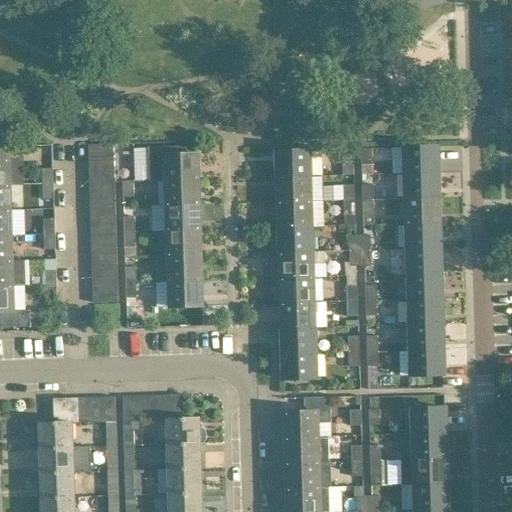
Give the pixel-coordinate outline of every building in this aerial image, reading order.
[(114,144),(89,145),(89,157),(114,157),(114,144)] [(199,179),(198,154),(185,154),(185,146),(148,147),(149,181),(167,180),(199,179)] [(437,147),(405,148),(406,174),(438,172),(437,147)] [(354,149),(343,149),(343,165),(354,164),(354,149)] [(373,164),(372,149),(361,149),(362,164),(373,164)] [(311,176),(310,151),(278,152),(279,177),(311,176)] [(115,169),(114,157),(89,157),(89,170),(115,169)] [(0,160),(0,185),(9,186),(9,160),(0,160)] [(53,184),(53,169),(42,169),(43,184),(53,184)] [(115,181),(115,169),(89,170),(90,182),(115,181)] [(439,198),(438,172),(406,174),(407,199),(439,198)] [(311,201),(311,176),(279,177),(280,202),(311,201)] [(199,204),(199,179),(167,180),(168,205),(199,204)] [(115,193),(115,181),(90,182),(90,194),(115,193)] [(134,196),(134,181),(123,181),(123,197),(134,196)] [(54,199),(53,184),(43,184),(44,199),(54,199)] [(373,184),(362,185),(363,200),(373,199),(373,184)] [(0,210),(10,211),(9,186),(0,185),(0,210)] [(355,200),(355,185),(343,185),(344,200),(355,200)] [(116,205),(115,193),(90,194),(91,206),(116,205)] [(440,222),(439,198),(407,199),(408,223),(440,222)] [(373,214),(373,199),(363,200),(363,214),(373,214)] [(355,215),(355,200),(344,200),(344,215),(355,215)] [(312,226),(311,202),(311,201),(280,202),(281,227),(312,226)] [(200,230),(199,204),(168,205),(168,231),(200,230)] [(116,217),(116,205),(91,206),(91,218),(116,217)] [(0,236),(11,236),(10,211),(0,210),(0,236)] [(116,229),(116,217),(91,218),(91,230),(116,229)] [(135,217),(124,217),(124,233),(135,232),(135,217)] [(55,234),(55,219),(44,220),(45,235),(55,234)] [(440,248),(440,222),(408,223),(408,249),(440,248)] [(313,251),(312,226),(281,227),(281,243),(281,252),(313,251)] [(117,241),(116,229),(91,230),(92,242),(117,241)] [(201,255),(200,230),(168,231),(169,256),(201,255)] [(136,247),(135,232),(124,233),(125,247),(136,247)] [(56,250),(55,234),(45,235),(45,250),(56,250)] [(360,250),(360,235),(349,235),(349,251),(360,250)] [(370,250),(370,235),(360,235),(360,250),(370,250)] [(0,261),(12,261),(11,236),(0,236),(0,261)] [(117,253),(117,241),(92,242),(92,254),(117,253)] [(441,273),(440,248),(408,249),(409,274),(441,273)] [(361,265),(360,250),(349,251),(349,262),(344,262),(344,276),(346,276),(357,276),(357,266),(361,265)] [(370,265),(370,250),(360,250),(361,265),(370,265)] [(326,263),(325,251),(317,252),(317,251),(313,251),(281,252),(282,263),(279,263),(276,266),(276,273),(279,276),(282,276),(282,277),(314,276),(313,263),(326,263)] [(118,265),(117,253),(92,254),(92,266),(118,265)] [(202,281),(201,255),(169,256),(170,282),(202,281)] [(24,260),(12,261),(0,261),(0,286),(13,286),(25,285),(24,260)] [(118,277),(118,265),(92,266),(93,278),(118,277)] [(136,267),(125,268),(126,283),(137,283),(136,267)] [(56,270),(46,270),(46,285),(57,285),(56,270)] [(442,299),(441,273),(409,274),(410,300),(442,299)] [(315,302),(314,276),(282,277),(282,288),(280,288),(277,291),(277,298),(280,301),(283,301),(283,302),(315,302)] [(118,289),(118,281),(118,277),(93,278),(93,290),(118,289)] [(203,306),(202,281),(170,282),(171,307),(203,306)] [(137,297),(137,283),(126,283),(126,298),(137,297)] [(57,300),(57,285),(46,285),(47,300),(57,300)] [(357,285),(347,285),(347,301),(358,300),(357,285)] [(376,285),(366,285),(366,300),(377,300),(376,285)] [(14,310),(13,286),(0,286),(0,327),(31,326),(31,309),(14,310)] [(119,302),(118,289),(93,290),(94,303),(119,302)] [(443,324),(442,299),(410,300),(411,325),(443,324)] [(358,316),(358,300),(347,301),(347,316),(358,316)] [(377,315),(377,300),(366,300),(366,315),(377,315)] [(315,327),(315,302),(283,302),(284,328),(315,327)] [(444,349),(443,324),(411,325),(412,350),(444,349)] [(316,353),(315,327),(284,328),(285,354),(316,353)] [(378,335),(367,335),(367,350),(378,350),(378,335)] [(359,351),(359,336),(348,336),(348,351),(359,351)] [(444,374),(444,349),(412,350),(412,375),(444,374)] [(378,365),(378,350),(367,350),(367,365),(369,365),(378,365)] [(359,366),(359,351),(348,351),(348,366),(359,366)] [(317,378),(316,353),(285,354),(285,379),(317,378)] [(161,420),(161,395),(149,396),(149,420),(161,420)] [(173,418),(173,395),(161,395),(161,420),(167,420),(167,419),(173,418)] [(186,418),(185,395),(173,395),(173,418),(186,418)] [(138,421),(137,396),(124,397),(125,421),(138,421)] [(149,420),(149,396),(137,396),(138,421),(141,420),(149,420)] [(103,422),(103,397),(91,398),(91,422),(103,422)] [(116,421),(115,397),(103,397),(103,422),(106,421),(116,421)] [(332,423),(331,397),(305,398),(305,411),(286,412),(286,438),(319,437),(318,423),(332,423)] [(73,447),(72,423),(79,422),(79,398),(67,398),(54,399),(54,422),(40,423),(41,448),(73,447)] [(91,422),(91,398),(79,398),(79,422),(91,422)] [(446,407),(414,408),(415,433),(446,433),(446,407)] [(380,424),(379,409),(369,409),(369,425),(380,424)] [(361,425),(361,410),(350,410),(351,426),(361,425)] [(203,428),(200,428),(200,418),(186,418),(173,418),(167,419),(167,420),(168,444),(201,443),(201,442),(203,442),(206,439),(206,431),(203,428)] [(134,445),(133,429),(141,429),(141,420),(138,421),(125,421),(126,445),(134,445)] [(116,421),(106,421),(106,438),(117,438),(116,421)] [(447,458),(446,433),(415,433),(415,459),(447,458)] [(328,461),(328,436),(319,437),(286,438),(287,463),(319,462),(319,461),(328,461)] [(202,468),(201,443),(168,444),(169,469),(202,468)] [(370,445),(370,460),(381,460),(380,445),(370,445)] [(117,446),(107,446),(107,462),(117,462),(117,446)] [(351,446),(352,461),(362,461),(362,446),(351,446)] [(89,447),(73,447),(41,448),(41,473),(73,472),(89,472),(89,447)] [(134,453),(126,453),(126,470),(135,470),(134,453)] [(415,459),(401,459),(402,484),(416,484),(448,483),(447,458),(415,459)] [(381,476),(381,460),(370,460),(371,476),(381,476)] [(363,476),(362,461),(352,461),(352,477),(363,476)] [(320,487),(319,462),(287,463),(288,488),(320,487)] [(202,493),(202,468),(169,469),(170,494),(202,493)] [(141,495),(140,469),(135,470),(126,470),(127,495),(141,495)] [(118,471),(108,471),(108,487),(118,487),(118,471)] [(74,496),(73,472),(41,473),(42,498),(74,496)] [(449,508),(448,483),(416,484),(417,509),(449,508)] [(323,511),(330,511),(329,487),(320,487),(288,488),(288,511),(323,511)] [(202,511),(202,493),(170,494),(170,511),(202,511)] [(118,495),(108,495),(109,511),(119,511),(118,495)] [(74,511),(74,496),(42,498),(42,511),(74,511)] [(369,511),(368,496),(357,496),(357,511),(369,511)] [(378,496),(368,496),(369,511),(378,511),(378,496)] [(135,511),(136,503),(127,504),(127,511),(135,511)]
